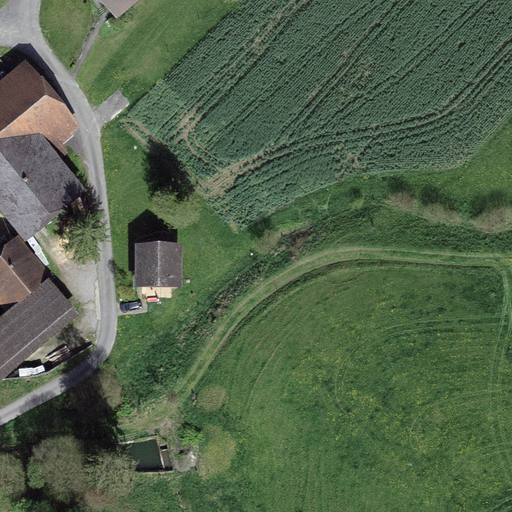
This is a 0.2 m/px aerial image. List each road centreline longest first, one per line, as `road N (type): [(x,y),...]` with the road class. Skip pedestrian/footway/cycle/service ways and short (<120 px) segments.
road 1 (track): [(0,439),(144,423),(179,393),(243,302),(313,259),(362,251),(511,257)]
road 2 (residential): [(14,25),(90,127),(106,202),(108,341),(71,388),(0,424)]
